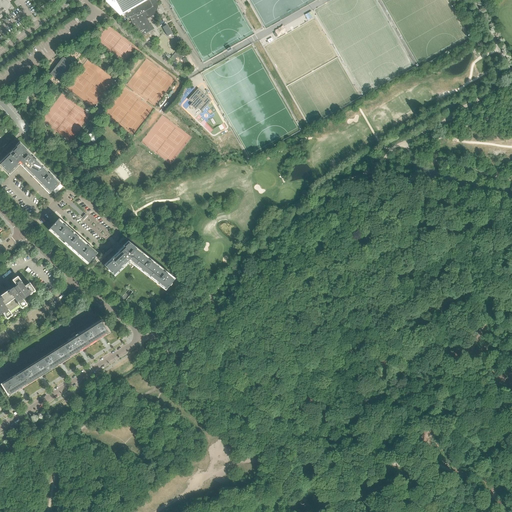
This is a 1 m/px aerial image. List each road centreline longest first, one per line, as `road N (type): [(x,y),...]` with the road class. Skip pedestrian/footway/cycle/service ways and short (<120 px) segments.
road 1 (residential): [(0,428),(139,339),(77,280)]
road 2 (residential): [(0,83),(89,18),(85,0)]
